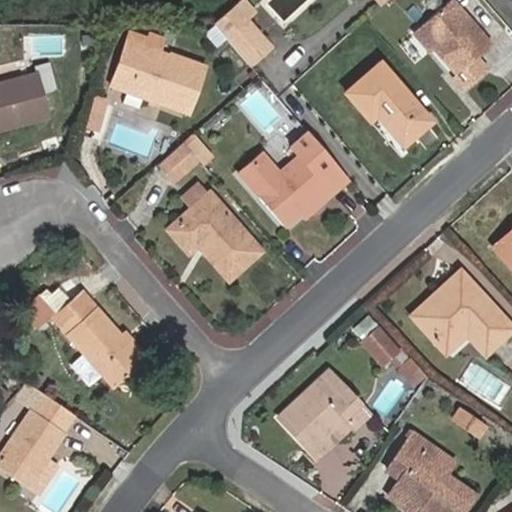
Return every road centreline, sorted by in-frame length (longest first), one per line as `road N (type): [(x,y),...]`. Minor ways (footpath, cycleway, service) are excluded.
road 1 (residential): [(233,387),(511,134)]
road 2 (residential): [(233,387),(81,205),(26,206),(0,227)]
road 3 (residential): [(304,511),(186,432)]
